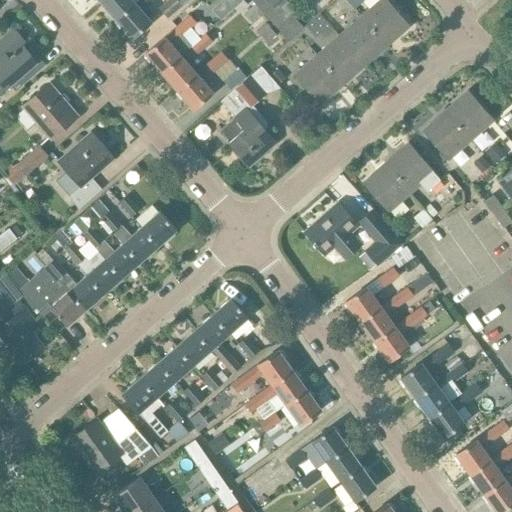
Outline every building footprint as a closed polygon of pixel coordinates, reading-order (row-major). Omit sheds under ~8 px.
[(135,3),(134,2),(132,0),(101,0),(100,1),(116,20),(135,3)] [(135,3),(116,20),(132,38),(151,22),(142,11),(154,0),(137,0),(134,2),(135,3)] [(187,0),(168,0),(159,8),(168,17),(187,0)] [(238,0),(216,0),(226,12),(239,1),(238,0)] [(266,16),(274,8),(266,0),(258,0),(255,4),(266,16)] [(346,0),(354,8),(363,0),(346,0)] [(380,0),(361,17),(387,46),(409,26),(386,0),(380,0)] [(331,6),(322,14),(329,22),(338,14),(331,6)] [(274,8),(266,16),(289,41),(304,27),(291,13),(285,20),(274,8)] [(190,15),(160,40),(145,53),(161,72),(180,55),(182,57),(191,48),(182,37),(198,24),(190,15)] [(365,65),(387,46),(361,17),(339,36),(365,65)] [(15,91),(30,79),(45,66),(31,50),(28,52),(23,47),(26,45),(12,29),(0,39),(0,94),(10,86),(15,91)] [(212,41),(205,33),(190,46),(198,54),(212,41)] [(365,65),(339,36),(317,55),(343,85),(365,65)] [(227,60),(220,52),(206,64),(214,73),(227,60)] [(180,55),(161,72),(177,90),(196,74),(182,57),(180,55)] [(320,104),(343,85),(317,55),(295,75),(320,104)] [(278,69),(271,75),(278,84),(286,78),(278,69)] [(196,74),(177,90),(193,109),(212,92),(196,74)] [(217,132),(249,167),(267,150),(277,142),(265,129),(267,127),(267,122),(253,104),(266,93),(250,75),(237,86),(221,101),(234,117),(217,132)] [(49,83),(34,96),(22,106),(51,139),(78,116),(49,83)] [(445,111),(471,140),(493,120),(468,91),(445,111)] [(471,140),(445,111),(423,130),(448,159),(471,140)] [(195,129),(195,135),(199,139),(205,139),(210,135),(210,129),(206,124),(200,124),(195,129)] [(91,131),(76,144),(57,161),(80,187),(69,197),(79,209),(102,189),(92,178),(115,158),(91,131)] [(494,142),(484,151),(488,155),(493,162),(495,164),(506,155),(494,142)] [(408,143),(386,163),(411,192),(419,185),(426,192),(440,180),(408,143)] [(14,185),(27,174),(47,156),(39,146),(14,168),(11,164),(3,171),(14,185)] [(481,156),(473,163),(481,172),(489,165),(481,156)] [(411,192),(386,163),(363,182),(389,211),(411,192)] [(463,192),(473,184),(457,166),(448,175),(463,192)] [(511,168),(508,172),(498,180),(511,198),(511,168)] [(127,195),(118,203),(131,217),(140,209),(127,195)] [(484,201),(493,214),(502,208),(492,195),(484,201)] [(140,261),(158,245),(142,227),(132,236),(122,225),(121,226),(99,199),(91,206),(122,244),(124,243),(140,261)] [(338,204),(306,233),(314,242),(313,243),(315,246),(316,244),(324,254),(325,253),(332,247),(341,257),(344,261),(362,246),(349,232),(357,225),(338,204)] [(429,204),(423,210),(431,219),(438,213),(429,204)] [(493,214),(503,228),(511,222),(502,208),(493,214)] [(422,209),(414,217),(423,227),(431,219),(423,210),(422,209)] [(142,227),(158,245),(176,229),(160,211),(142,227)] [(378,265),(402,244),(392,233),(389,235),(370,213),(361,221),(361,224),(378,244),(368,253),(378,265)] [(122,244),(114,251),(104,240),(103,241),(91,227),(89,229),(79,217),(73,223),(105,259),(106,259),(122,277),(140,261),(124,243),(122,244)] [(0,234),(0,252),(17,239),(9,228),(0,234)] [(104,293),(122,277),(106,259),(105,259),(95,268),(73,243),(71,244),(61,232),(55,237),(87,275),(104,293)] [(17,239),(0,252),(0,267),(25,248),(17,239)] [(55,258),(47,265),(85,309),(104,293),(87,275),(77,284),(55,258)] [(20,289),(25,295),(36,308),(45,301),(67,326),(85,309),(47,265),(36,275),(20,289)] [(380,306),(372,294),(399,275),(393,267),(346,301),(360,321),(380,306)] [(18,300),(25,295),(20,289),(9,277),(0,283),(0,310),(8,322),(0,327),(0,333),(11,348),(9,349),(20,363),(42,347),(27,326),(33,321),(18,300)] [(328,283),(319,289),(324,295),(332,289),(328,283)] [(360,321),(374,341),(395,326),(394,326),(387,315),(414,295),(407,286),(380,306),(360,321)] [(229,333),(232,330),(247,317),(231,298),(212,315),(229,333)] [(401,334),(428,315),(435,309),(429,301),(394,326),(395,326),(374,341),(389,361),(409,346),(401,334)] [(212,315),(194,330),(211,349),(210,350),(232,374),(241,367),(218,342),(229,333),(212,315)] [(193,365),(210,350),(211,349),(194,330),(176,346),(193,365)] [(246,337),(237,344),(250,359),(259,351),(246,337)] [(435,383),(435,382),(427,371),(454,352),(448,343),(401,378),(415,397),(435,383)] [(470,345),(456,356),(457,356),(445,365),(450,371),(450,372),(462,364),(476,353),(470,345)] [(158,362),(174,381),(193,365),(176,346),(158,362)] [(237,393),(264,374),(271,384),(271,385),(292,370),(278,350),(231,384),(237,393)] [(158,362),(140,378),(156,397),(174,381),(158,362)] [(435,383),(415,397),(429,417),(450,403),(441,391),(468,372),(462,364),(450,372),(450,371),(435,382),(435,383)] [(210,368),(201,376),(214,390),(223,382),(210,368)] [(306,390),(292,370),(271,385),(271,384),(244,403),(251,413),(278,393),(286,405),(306,390)] [(162,403),(156,397),(140,378),(121,394),(160,438),(167,431),(151,413),(162,403)] [(455,410),(466,403),(482,391),(477,383),(450,403),(429,417),(443,437),(464,422),(455,410)] [(191,384),(183,392),(196,406),(204,398),(191,384)] [(321,410),(306,390),(286,405),(300,425),(321,410)] [(173,400),(165,408),(178,422),(186,414),(173,400)] [(511,419),(511,403),(501,411),(509,422),(511,419)] [(259,423),(265,432),(281,421),(274,411),(259,423)] [(146,465),(151,462),(158,456),(158,455),(162,451),(155,442),(151,446),(137,428),(127,435),(128,436),(115,446),(97,420),(72,437),(96,471),(120,454),(126,463),(125,464),(126,465),(139,456),(146,465)] [(456,454),(470,474),(490,459),(482,448),(509,428),(503,420),(456,454)] [(333,426),(312,441),(326,461),(347,446),(333,426)] [(230,444),(222,433),(207,444),(215,455),(230,444)] [(184,447),(192,459),(196,464),(198,468),(209,460),(195,439),(184,447)] [(249,464),(268,450),(261,441),(242,454),(249,464)] [(470,474),(484,494),(504,479),(504,478),(496,467),(511,455),(511,442),(490,459),(470,474)] [(361,466),(347,446),(326,461),(340,481),(361,466)] [(291,469),(308,458),(301,449),(285,460),(291,469)] [(198,468),(212,489),(223,481),(209,460),(198,468)] [(375,486),(361,466),(340,481),(355,501),(375,486)] [(255,511),(269,501),(260,490),(270,483),(260,469),(237,486),(255,511)] [(306,489),(321,478),(315,469),(300,480),(306,489)] [(504,479),(484,494),(497,511),(500,511),(511,503),(511,489),(510,487),(511,485),(511,472),(504,478),(504,479)] [(140,477),(130,484),(113,495),(124,511),(132,511),(154,497),(140,477)] [(223,481),(212,489),(227,509),(237,502),(223,481)] [(320,509),(336,497),(329,488),(313,500),(320,509)] [(164,511),(154,497),(132,511),(164,511)] [(393,511),(387,503),(374,511),(393,511)]
